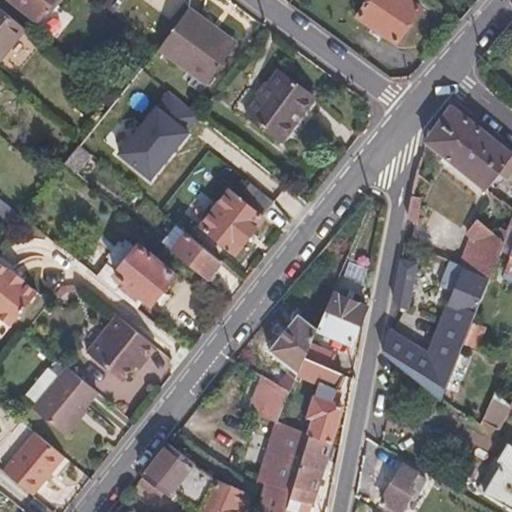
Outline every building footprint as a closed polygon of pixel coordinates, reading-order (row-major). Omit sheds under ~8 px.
[(4,0),(33,22),(51,0),(4,0)] [(368,0),(358,15),(395,41),(419,8),(407,0),(368,0)] [(0,56),(24,27),(0,8),(0,56)] [(204,84),(235,43),(188,9),(158,48),(204,84)] [(278,69),(241,115),(276,142),(312,95),(278,69)] [(194,131),(156,102),(115,153),(153,183),(194,131)] [(511,153),(451,105),(426,142),(486,189),(495,177),(511,156),(511,153)] [(323,180),(339,159),(320,143),(303,164),(323,180)] [(90,154),(78,144),(64,163),(75,173),(90,154)] [(228,190),(199,226),(233,253),(261,217),(260,216),(272,202),(249,183),(237,197),(228,190)] [(474,242),(464,267),(483,274),(481,282),(487,285),(504,241),(477,220),(465,235),(474,242)] [(205,278),(219,260),(185,232),(170,250),(205,278)] [(113,272),(135,244),(125,237),(103,264),(113,272)] [(95,275),(128,302),(136,292),(150,302),(172,275),(135,244),(113,272),(103,264),(95,275)] [(0,256),(0,311),(13,322),(39,289),(27,279),(29,277),(15,266),(13,268),(0,256)] [(417,262),(402,260),(394,299),(399,305),(408,307),(417,262)] [(464,267),(449,261),(439,286),(453,292),(427,354),(388,331),(383,354),(397,365),(441,399),(448,382),(463,343),(487,285),(481,282),(483,274),(464,267)] [(367,307),(333,291),(318,327),(351,342),(367,307)] [(310,344),(318,327),(299,313),(270,350),(284,362),(298,372),(305,357),(310,344)] [(146,361),(157,348),(119,317),(90,352),(123,381),(135,366),(142,357),(146,361)] [(329,353),(310,344),(305,357),(324,365),(329,353)] [(139,369),(146,361),(142,357),(135,366),(139,369)] [(324,365),(305,357),(298,372),(337,390),(344,374),(324,365)] [(298,372),(284,362),(281,367),(287,372),(278,384),(290,390),(298,372)] [(82,408),(96,391),(67,367),(33,409),(66,434),(80,416),(77,415),(82,408)] [(290,390),(278,384),(264,376),(250,410),(279,421),(290,390)] [(465,395),(448,382),(441,399),(456,409),(465,395)] [(311,434),(331,442),(342,405),(336,403),(338,397),(318,390),(309,415),(316,417),(311,434)] [(268,483),(260,506),(258,511),(285,511),(311,434),(279,421),(259,480),(268,483)] [(33,430),(1,469),(31,494),(62,454),(33,430)] [(308,511),(331,442),(311,434),(285,511),(308,511)] [(217,479),(170,443),(140,481),(151,489),(160,487),(171,496),(176,489),(203,510),(217,479)] [(400,457),(381,445),(378,462),(394,470),(400,457)] [(484,489),(511,505),(511,447),(503,459),(498,457),(488,474),(492,478),(484,489)] [(403,464),(382,500),(401,511),(402,511),(411,496),(416,499),(428,479),(403,464)] [(253,494),(217,479),(203,510),(202,511),(236,511),(238,507),(246,510),(253,494)]
